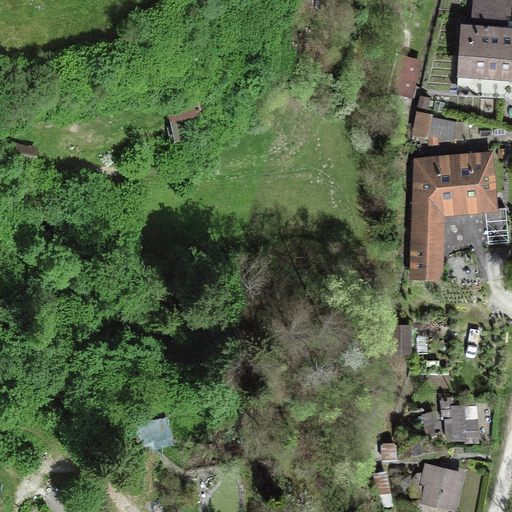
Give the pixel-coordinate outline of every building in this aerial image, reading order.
[(505,0),(471,0),(470,19),(504,22),(505,0)] [(511,31),(454,26),(449,78),(511,83),(511,31)] [(188,109),(171,113),(176,136),(194,132),(188,109)] [(468,136),(469,114),(416,113),(416,135),(468,136)] [(0,140),(0,159),(22,161),(24,143),(0,140)] [(488,155),(404,156),(406,282),(438,282),(437,214),(488,213),(488,155)] [(405,328),(377,329),(378,356),(406,355),(405,328)] [(473,408),(439,408),(439,443),(473,443),(473,408)] [(449,511),(458,475),(421,466),(416,488),(419,489),(415,506),(439,511),(449,511)]
